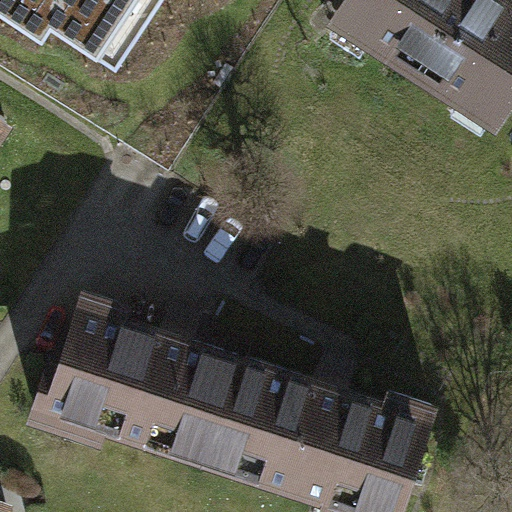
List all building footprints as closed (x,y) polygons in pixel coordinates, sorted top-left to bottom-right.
[(0,0),(0,4),(43,33),(52,19),(116,61),(156,0),(0,0)] [(511,0),(340,0),(333,12),(497,118),(511,94),(511,0)] [(0,141),(10,124),(0,117),(0,141)] [(52,344),(29,414),(105,438),(109,427),(325,496),(320,510),(328,511),(405,511),(443,393),(395,378),(390,393),(337,376),(179,326),(127,310),(132,294),(83,278),(61,347),(52,344)] [(0,511),(13,511),(18,499),(0,493),(0,511)]
